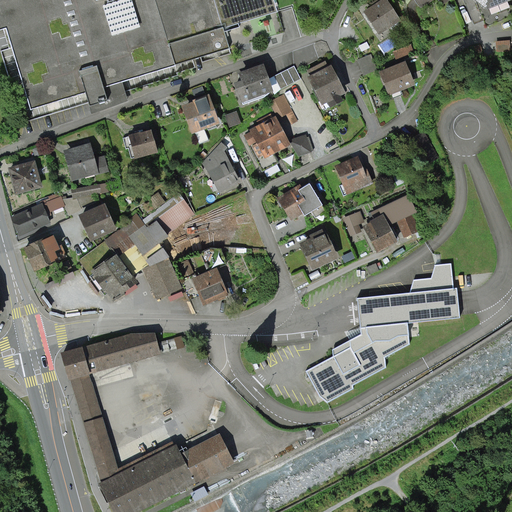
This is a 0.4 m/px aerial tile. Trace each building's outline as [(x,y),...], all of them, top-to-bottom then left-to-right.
[(0,0),(0,31),(7,29),(32,111),(87,95),(92,109),(112,103),(107,85),(221,50),(214,28),(270,11),(266,0),(0,0)] [(465,0),(474,22),(485,18),(488,26),(511,16),(511,11),(507,0),(465,0)] [(384,1),(366,13),(379,32),(396,20),(384,1)] [(410,46),(394,52),(396,59),(413,53),(410,46)] [(377,70),(370,55),(358,60),(364,75),(377,70)] [(325,63),(308,71),(323,100),(325,99),(330,108),(342,102),(337,93),(339,92),(325,63)] [(244,83),(235,86),(242,105),(263,98),(261,93),(269,90),(260,64),(251,68),(250,68),(251,72),(241,75),(244,83)] [(382,74),(390,92),(410,84),(403,65),(382,74)] [(294,66),(274,76),(280,90),(301,80),(294,66)] [(284,96),(271,103),(278,117),(291,111),(284,96)] [(195,105),(186,109),(193,129),(206,124),(208,130),(216,127),(205,97),(194,102),(195,105)] [(274,122),(243,138),(262,172),(278,163),(272,151),(280,146),(282,149),(286,147),(285,144),(286,144),(274,122)] [(156,130),(129,137),(135,158),(157,152),(153,140),(158,139),(156,130)] [(438,158),(423,133),(410,141),(425,166),(438,158)] [(305,136),(289,141),(298,156),(310,152),(305,136)] [(219,143),(201,162),(211,171),(220,189),(236,181),(222,155),(225,151),(224,150),(225,149),(219,143)] [(87,148),(68,154),(74,176),(83,174),(84,176),(94,173),(95,174),(107,171),(103,157),(94,159),(93,156),(90,157),(87,148)] [(341,186),(344,195),(371,184),(365,170),(360,172),(356,161),(338,168),(345,185),(341,186)] [(34,163),(11,169),(17,192),(40,186),(34,163)] [(282,200),(292,216),(300,211),(304,216),(322,206),(309,184),(282,200)] [(79,260),(90,276),(116,257),(132,278),(144,269),(168,259),(160,245),(168,239),(165,235),(193,215),(178,194),(144,221),(140,216),(138,217),(137,214),(118,234),(116,232),(96,248),(79,260)] [(394,220),(401,238),(415,232),(417,238),(423,235),(414,211),(407,196),(379,210),(383,217),(386,223),(394,220)] [(42,205),(13,218),(20,236),(49,222),(42,205)] [(104,207),(81,217),(91,239),(114,229),(104,207)] [(359,215),(345,220),(351,235),(360,231),(357,224),(361,222),(359,215)] [(374,228),(366,232),(376,252),(395,242),(386,223),(383,217),(371,223),(374,228)] [(304,245),(313,266),(333,257),(321,231),(311,236),(313,241),(304,245)] [(52,236),(26,248),(35,270),(66,257),(61,246),(58,248),(52,236)] [(210,249),(204,252),(211,271),(226,264),(221,249),(210,249)] [(132,278),(116,257),(90,276),(109,300),(134,281),(132,278)] [(168,259),(144,269),(157,299),(181,289),(168,259)] [(183,279),(193,275),(186,260),(178,264),(182,272),(180,273),(183,279)] [(376,264),(367,268),(370,275),(379,271),(376,264)] [(413,280),(409,294),(454,290),(451,264),(435,266),(431,279),(413,280)] [(201,292),(205,303),(224,295),(215,273),(196,281),(201,292)] [(201,292),(196,281),(193,275),(183,279),(181,280),(188,297),(201,292)] [(359,321),(360,330),(407,325),(460,320),(459,310),(458,296),(457,290),(454,290),(409,294),(357,300),(357,307),(359,321)] [(310,370),(306,372),(319,398),(323,401),(327,404),(353,390),(353,386),(386,369),(385,359),(410,346),(407,325),(360,330),(360,335),(339,347),(332,351),(332,358),(310,370)] [(130,335),(64,354),(70,378),(88,373),(159,354),(154,335),(130,335)] [(88,373),(70,378),(85,425),(102,420),(88,373)] [(102,420),(85,425),(100,476),(117,470),(102,420)] [(179,457),(193,483),(231,463),(220,440),(200,450),(199,447),(179,457)] [(175,448),(102,485),(115,511),(134,511),(193,483),(179,457),(175,448)]
